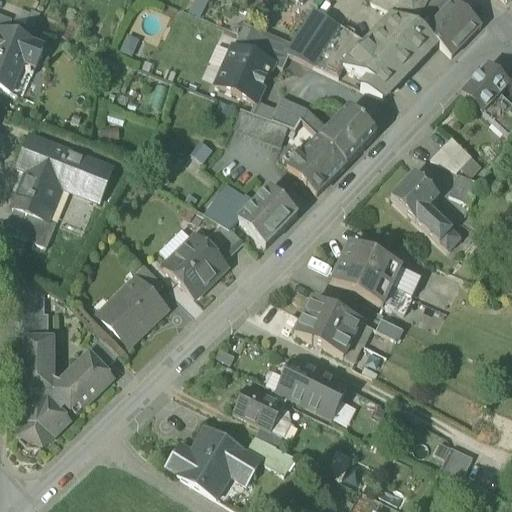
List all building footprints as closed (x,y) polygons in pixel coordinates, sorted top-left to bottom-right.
[(210,0),(196,0),(187,18),(199,24),(210,0)] [(373,0),(369,8),(392,20),(393,20),(423,35),(429,29),(418,23),(429,0),(373,0)] [(429,0),(418,23),(429,29),(451,6),(439,0),(429,0)] [(436,48),(450,61),(480,30),(453,4),(451,6),(429,29),(423,35),(436,48)] [(314,14),(291,49),(286,61),(288,61),(312,72),(339,31),(314,14)] [(0,36),(5,39),(11,24),(0,19),(0,36)] [(343,73),(364,84),(384,92),(423,51),(428,56),(436,48),(423,35),(393,20),(392,20),(365,49),(339,31),(312,72),(337,84),(343,73)] [(238,39),(238,40),(266,53),(287,63),(288,61),(286,61),(291,49),(243,28),(238,39)] [(0,96),(10,101),(23,70),(34,74),(42,53),(5,39),(0,36),(0,96)] [(140,45),(126,39),(118,57),(132,63),(140,45)] [(261,64),(266,53),(238,40),(233,51),(261,64)] [(222,75),(231,56),(215,49),(207,68),(222,75)] [(215,90),(255,108),(272,71),(272,69),(261,64),(233,51),(231,56),(222,75),(215,90)] [(384,92),(390,96),(428,56),(423,51),(384,92)] [(272,71),(282,75),(287,63),(266,53),(261,64),(272,69),(272,71)] [(460,99),(481,119),(500,99),(509,89),(488,69),(460,99)] [(23,70),(10,101),(17,103),(26,79),(31,81),(34,74),(23,70)] [(390,96),(384,92),(364,84),(359,94),(381,105),(390,96)] [(160,117),(168,92),(155,88),(146,112),(160,117)] [(511,137),(511,111),(500,99),(481,119),(507,143),(511,137)] [(279,104),(270,127),(287,133),(293,136),(300,126),(299,125),(305,115),(279,104)] [(300,126),(318,144),(345,170),(376,139),(348,112),(326,135),(305,115),(299,125),(300,126)] [(280,149),(287,133),(270,127),(240,115),(234,131),(280,149)] [(117,132),(104,133),(105,145),(118,145),(117,132)] [(13,215),(47,228),(48,227),(62,192),(99,207),(112,176),(31,143),(29,148),(27,147),(16,173),(26,178),(12,214),(13,215)] [(429,166),(456,178),(470,162),(451,143),(429,166)] [(316,200),(345,170),(318,144),(301,160),(298,158),(285,171),(298,183),(297,184),(305,192),(306,191),(316,200)] [(211,156),(199,147),(189,161),(201,170),(211,156)] [(415,225),(438,247),(451,235),(428,212),(438,202),(413,178),(390,203),(414,226),(415,225)] [(449,202),(471,212),(481,189),(458,180),(449,202)] [(216,201),(244,219),(255,207),(226,190),(216,201)] [(255,207),(244,219),(237,226),(238,227),(264,253),(265,253),(296,220),(269,194),(255,207)] [(230,236),(238,227),(237,226),(244,219),(216,201),(206,195),(194,216),(219,232),(228,237),(230,236)] [(4,237),(46,254),(55,230),(48,227),(47,228),(13,215),(4,237)] [(202,248),(221,267),(242,247),(230,236),(228,237),(219,232),(202,248)] [(168,266),(190,245),(181,235),(159,256),(168,266)] [(460,243),(451,235),(438,247),(447,256),(460,243)] [(162,272),(193,304),(226,272),(221,267),(202,248),(200,250),(192,243),(190,245),(168,266),(162,272)] [(348,249),(339,268),(391,293),(398,277),(400,273),(348,249)] [(384,308),(391,293),(339,268),(330,287),(382,311),(384,308)] [(138,286),(152,300),(162,290),(143,269),(131,281),(137,287),(138,286)] [(398,277),(391,293),(411,302),(419,286),(398,277)] [(22,343),(47,343),(47,319),(43,319),(43,296),(18,282),(18,321),(22,321),(22,343)] [(100,323),(128,352),(166,315),(152,300),(138,286),(137,287),(100,323)] [(404,317),(411,302),(391,293),(384,308),(404,317)] [(312,305),(304,323),(351,346),(360,328),(312,305)] [(342,364),(351,346),(304,323),(295,341),(342,364)] [(374,334),(395,344),(400,334),(379,324),(374,334)] [(38,453),(39,455),(68,426),(59,417),(73,404),(82,413),(113,383),(89,359),(60,387),(51,383),(51,343),(47,343),(22,343),(17,343),(17,346),(25,346),(25,360),(17,360),(17,396),(30,396),(35,396),(35,405),(30,405),(30,407),(25,407),(25,416),(17,416),(18,445),(20,445),(20,442),(31,442),(40,451),(38,453)] [(90,353),(108,371),(117,362),(99,344),(90,353)] [(25,346),(17,346),(17,360),(25,360),(25,346)] [(287,403),(303,412),(319,380),(291,366),(275,397),(276,398),(287,403)] [(347,394),(319,380),(303,412),(331,426),(347,394)] [(259,432),(270,437),(280,416),(283,412),(271,406),(245,393),(232,419),(259,432)] [(287,403),(276,398),(271,406),(283,412),(287,403)] [(286,419),(280,416),(270,437),(281,442),(287,429),(286,419)] [(254,443),(275,454),(281,442),(270,437),(259,432),(254,443)] [(177,483),(216,507),(231,483),(247,492),(261,470),(261,469),(247,460),(206,435),(191,459),(179,451),(166,473),(178,481),(177,483)] [(261,470),(282,483),(294,465),(294,464),(256,445),(256,446),(247,460),(261,469),(261,470)] [(440,474),(461,485),(472,463),(450,453),(440,474)] [(343,503),(336,511),(350,511),(353,509),(343,503)]
